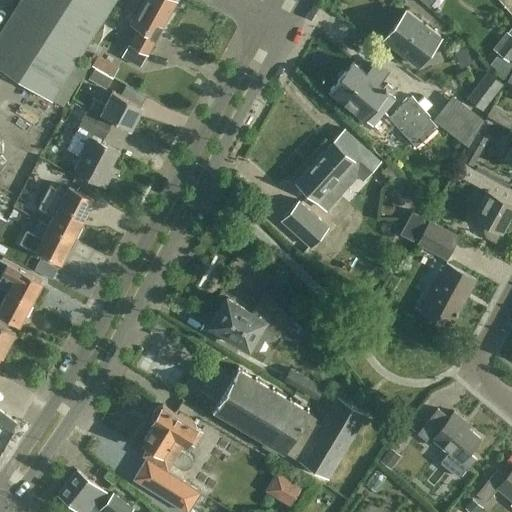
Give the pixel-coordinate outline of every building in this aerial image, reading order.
[(0,67),(50,100),(114,0),(19,0),(0,30),(0,67)] [(175,0),(144,0),(132,22),(139,26),(124,54),(141,63),(176,0),(175,0)] [(407,9),(384,38),(417,64),(440,35),(407,9)] [(511,35),(499,51),(509,59),(511,55),(511,27),(508,33),(511,35)] [(106,72),(111,62),(97,55),(92,64),(106,72)] [(353,61),(329,89),(371,124),(395,96),(392,94),(396,90),(386,82),(383,87),(377,81),(382,75),(370,64),(365,71),(353,61)] [(112,76),(95,66),(89,76),(106,86),(112,76)] [(466,96),(482,108),(501,83),(485,72),(466,96)] [(94,98),(90,107),(130,128),(142,105),(112,90),(105,103),(94,98)] [(429,114),(411,95),(389,117),(416,145),(437,125),(428,115),(429,114)] [(461,139),(477,118),(451,97),(434,119),(461,139)] [(511,159),(511,114),(492,104),(486,115),(510,128),(502,144),(510,148),(506,156),(511,159)] [(86,109),(77,125),(103,138),(111,122),(86,109)] [(76,128),(66,147),(81,155),(74,169),(104,185),(114,167),(111,165),(118,150),(101,141),(103,138),(77,125),(76,128)] [(296,181),(326,208),(339,194),(330,186),(348,166),(363,179),(379,161),(343,128),(296,181)] [(473,164),(480,152),(469,146),(463,158),(473,164)] [(483,229),(486,238),(495,243),(511,211),(511,203),(496,195),(502,185),(461,162),(455,173),(487,191),(474,214),(487,222),(483,229)] [(53,214),(48,224),(75,238),(81,227),(79,225),(93,198),(68,185),(65,192),(49,183),(38,206),(53,214)] [(298,200),(281,219),(311,246),(328,226),(298,200)] [(413,240),(414,238),(424,220),(425,217),(412,210),(399,233),(413,240)] [(446,258),(458,236),(429,221),(417,243),(446,258)] [(69,250),(75,238),(48,224),(41,237),(26,229),(20,241),(60,262),(67,248),(69,250)] [(14,279),(8,291),(31,304),(43,282),(0,258),(0,278),(0,279),(4,273),(14,279)] [(445,262),(419,310),(449,325),(474,277),(445,262)] [(422,284),(427,272),(414,267),(409,278),(422,284)] [(210,324),(249,346),(260,326),(278,336),(282,327),(281,326),(288,314),(263,290),(251,311),(234,301),(226,296),(210,324)] [(0,315),(19,325),(31,304),(8,291),(1,304),(0,303),(0,315)] [(0,359),(14,332),(0,324),(0,359)] [(207,377),(199,389),(216,399),(215,400),(215,401),(211,408),(213,410),(214,408),(229,417),(228,419),(230,420),(232,418),(247,428),(246,430),(248,431),(249,429),(264,438),(263,440),(265,442),(266,439),(282,449),(281,451),(283,453),(284,450),(327,477),(366,413),(337,396),(319,426),(314,422),(316,418),(307,412),(309,409),(307,407),(306,409),(290,400),(291,398),(289,397),(288,398),(273,389),(274,387),(273,386),(271,388),(256,378),(257,377),(255,376),(254,377),(239,368),(240,366),(237,365),(233,372),(232,372),(231,374),(215,364),(207,377)] [(291,368),(280,386),(311,404),(321,387),(291,368)] [(146,457),(133,478),(187,511),(200,490),(166,469),(171,462),(179,468),(182,469),(185,469),(188,467),(191,465),(192,462),(192,459),(190,456),(188,453),(179,448),(185,440),(186,440),(193,444),(202,430),(195,426),(195,425),(162,404),(161,405),(156,407),(152,414),(152,419),(152,420),(154,422),(143,440),(149,443),(142,454),(146,457)] [(0,408),(0,424),(1,423),(10,430),(16,421),(0,408)] [(458,476),(466,466),(469,468),(475,460),(467,454),(480,438),(462,423),(465,420),(453,410),(448,417),(436,408),(417,433),(428,442),(431,438),(447,451),(439,461),(458,476)] [(382,461),(391,468),(401,454),(393,447),(382,461)] [(486,501),(497,487),(511,499),(511,467),(505,476),(495,469),(476,493),(486,501)] [(76,469),(58,492),(82,511),(128,511),(132,507),(113,492),(108,497),(104,493),(105,492),(76,469)] [(290,503),(301,486),(276,471),(266,488),(290,503)] [(464,507),(469,511),(475,511),(481,505),(472,498),(464,507)]
